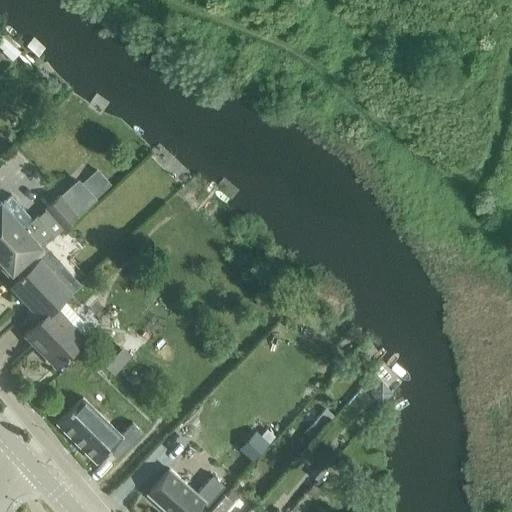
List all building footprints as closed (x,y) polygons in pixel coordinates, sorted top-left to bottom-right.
[(78,180),(60,196),(77,214),(110,185),(97,170),(81,184),(78,180)] [(0,266),(8,275),(42,244),(43,245),(77,214),(60,196),(59,195),(32,218),(11,194),(2,203),(0,201),(0,266)] [(31,307),(41,319),(55,308),(60,304),(72,292),(41,259),(15,283),(35,304),(31,307)] [(92,329),(78,313),(73,318),(60,304),(55,308),(41,319),(25,334),(36,346),(41,342),(60,363),(85,340),(83,338),(87,334),(87,333),(92,329)] [(82,398),(58,423),(96,461),(108,449),(117,458),(117,459),(142,433),(132,423),(120,435),(82,398)] [(169,469),(147,494),(167,511),(194,511),(203,502),(207,506),(224,485),(212,475),(196,493),(169,469)] [(223,511),(232,502),(224,495),(209,511),(223,511)]
